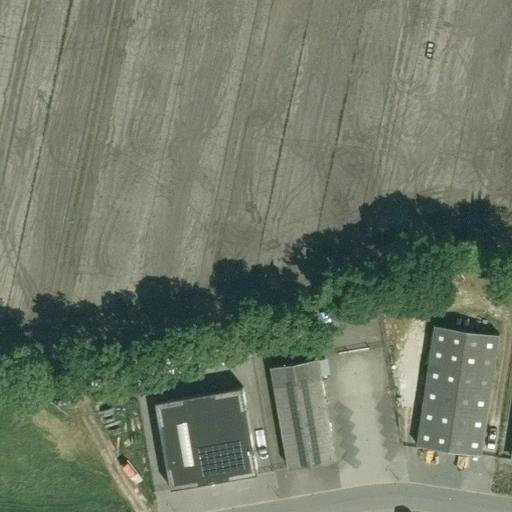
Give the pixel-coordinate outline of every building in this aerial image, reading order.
[(502,334),(438,323),(418,444),(483,455),(502,334)] [(336,460),(321,378),(318,358),(270,366),(289,468),(336,460)] [(112,380),(97,384),(100,396),(115,392),(112,380)] [(258,474),(243,387),(156,402),(172,489),(258,474)] [(102,423),(109,444),(122,439),(114,419),(102,423)]
